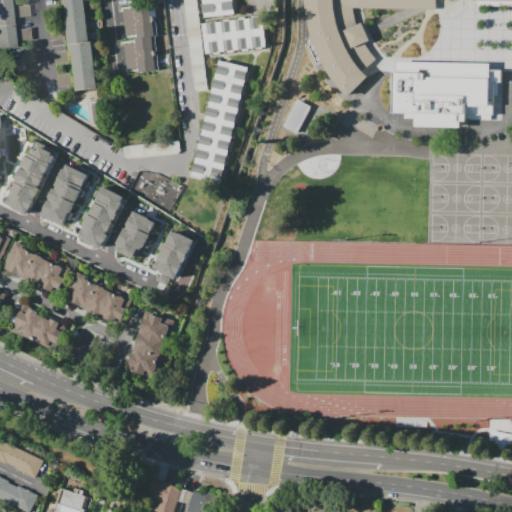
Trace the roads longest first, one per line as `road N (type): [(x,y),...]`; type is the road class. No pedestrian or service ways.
road 1 (secondary): [(0,387),(133,443),(210,463),(511,503)]
road 2 (secondary): [(261,446),(152,422),(33,381)]
road 3 (residential): [(0,211),(173,295)]
road 4 (secondary): [(511,478),(378,458)]
